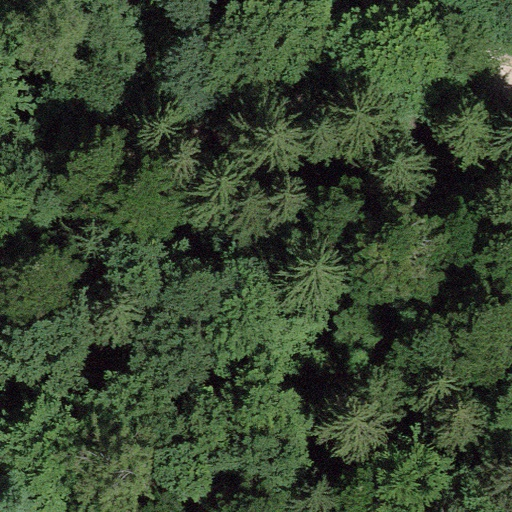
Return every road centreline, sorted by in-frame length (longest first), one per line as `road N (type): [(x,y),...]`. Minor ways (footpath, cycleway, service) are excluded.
road 1 (track): [(0,148),(226,120),(511,103)]
road 2 (track): [(387,0),(511,78)]
